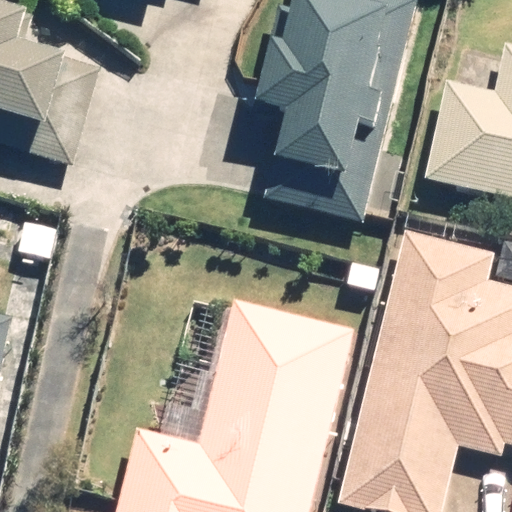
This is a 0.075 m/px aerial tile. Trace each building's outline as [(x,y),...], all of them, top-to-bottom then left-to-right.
[(371,228),(422,3),(410,0),(307,0),(305,14),(283,9),(259,115),(289,122),(270,206),(371,228)] [(0,144),(79,167),(97,103),(64,94),(73,63),(30,51),(39,16),(0,5),(0,144)] [(511,60),(504,98),(455,88),(434,183),(511,200),(511,60)] [(366,233),(289,216),(281,249),(359,266),(366,233)] [(511,246),(507,246),(504,259),(414,237),(348,506),(371,511),(451,511),(466,451),(506,461),(509,448),(511,448),(511,246)] [(318,511),(360,335),(243,308),(210,450),(148,436),(130,511),(318,511)] [(0,376),(11,327),(0,324),(0,376)]
